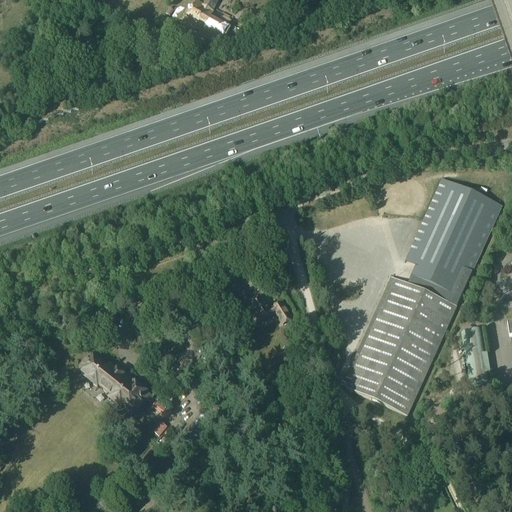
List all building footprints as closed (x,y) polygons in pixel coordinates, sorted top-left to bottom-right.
[(184,26),(219,44),(232,22),(213,12),(219,0),(207,0),(204,7),(196,3),(184,26)] [(442,181),(423,223),(405,264),(415,268),(411,278),(407,287),(391,280),(346,380),(352,383),(348,392),(407,419),(501,208),(442,181)] [(281,304),(270,311),(269,312),(261,298),(248,307),(259,325),(275,315),(283,327),(287,324),(291,322),(287,315),(281,304)] [(116,316),(95,310),(92,323),(112,329),(116,316)] [(483,330),(461,334),(470,389),(491,385),(483,330)] [(119,412),(122,408),(134,417),(143,406),(144,407),(150,399),(131,384),(123,378),(125,376),(117,370),(115,373),(108,367),(106,370),(90,357),(78,371),(88,379),(87,380),(97,389),(98,388),(112,399),(108,404),(119,412)] [(153,433),(159,438),(167,429),(161,424),(153,433)]
